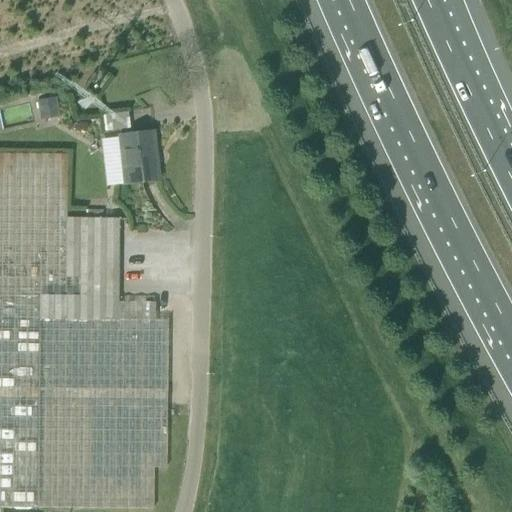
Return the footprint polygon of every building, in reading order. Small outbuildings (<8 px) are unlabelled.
[(36,101),(40,121),(60,117),(56,98),(36,101)] [(103,113),(105,131),(131,128),(129,111),(103,113)] [(153,132),(118,136),(124,184),(158,180),(153,132)] [(167,321),(154,321),(154,303),(118,303),(118,321),(40,320),(40,296),(79,296),(79,295),(79,278),(65,278),(66,218),(66,155),(0,153),(0,507),(153,509),(153,468),(166,468),(167,321)] [(119,219),(66,218),(65,278),(79,278),(79,295),(118,296),(119,219)] [(118,321),(118,303),(118,296),(79,295),(79,296),(40,296),(40,320),(118,321)]
